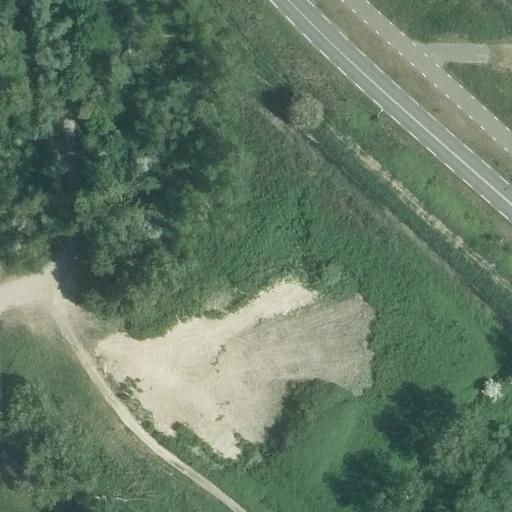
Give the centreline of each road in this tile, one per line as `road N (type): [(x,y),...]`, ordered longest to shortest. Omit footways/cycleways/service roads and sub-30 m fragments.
road 1 (track): [(58,277),(127,409),(245,511)]
road 2 (primary): [(511,203),(296,0)]
road 3 (track): [(58,277),(71,262),(61,0)]
road 4 (unclassified): [(511,151),(352,0)]
